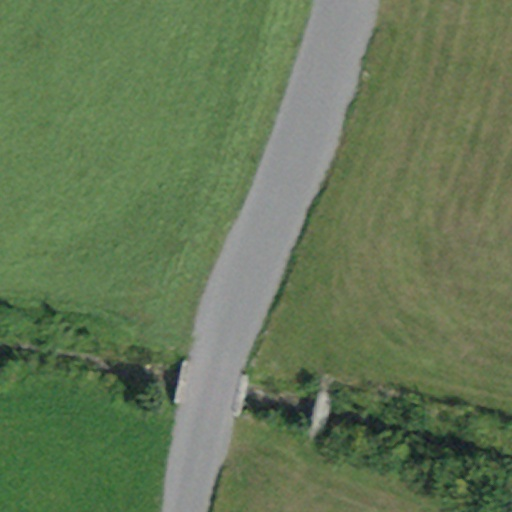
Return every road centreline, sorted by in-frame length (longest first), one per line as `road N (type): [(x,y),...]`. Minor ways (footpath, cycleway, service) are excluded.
road 1 (tertiary): [(345,0),(287,200),(218,361),(188,511)]
road 2 (track): [(238,314),(0,291)]
